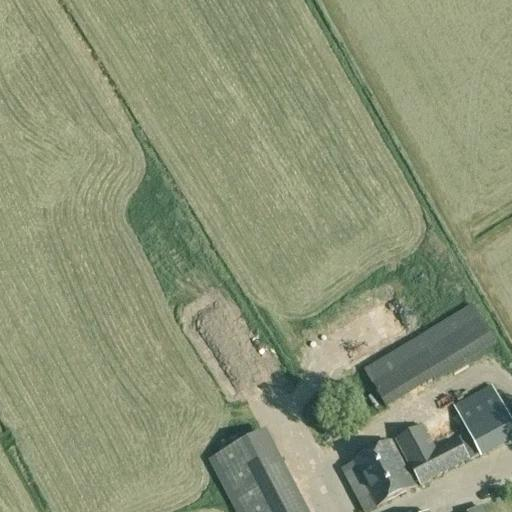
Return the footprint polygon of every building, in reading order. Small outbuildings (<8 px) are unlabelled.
[(386,295),(364,307),(377,331),(399,318),(386,295)] [(196,315),(214,349),(240,336),(222,302),(196,315)] [(496,344),(482,321),(376,385),(390,408),(496,344)] [(423,427),(395,441),(421,488),(481,459),(511,442),(511,422),(492,386),(454,407),(468,434),(436,452),(423,427)] [(301,511),(265,440),(214,465),(238,511),(301,511)] [(352,463),(352,464),(377,510),(377,511),(417,490),(392,442),(352,463)] [(372,511),(377,510),(352,464),(341,471),(362,511),(372,511)]
